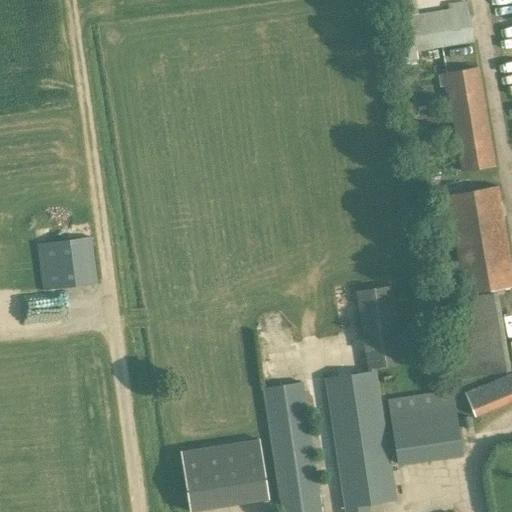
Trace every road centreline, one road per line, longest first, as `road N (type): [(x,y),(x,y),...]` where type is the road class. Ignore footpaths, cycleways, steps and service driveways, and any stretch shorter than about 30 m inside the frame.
road 1 (track): [(105,236),(69,0)]
road 2 (unknown): [(511,200),(479,0)]
